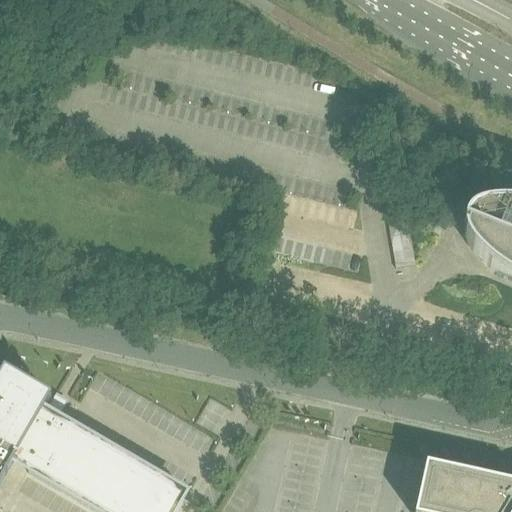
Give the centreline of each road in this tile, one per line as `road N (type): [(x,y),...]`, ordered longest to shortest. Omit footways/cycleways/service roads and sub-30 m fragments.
road 1 (unclassified): [(511,428),(0,315)]
road 2 (primary): [(372,0),(511,76)]
